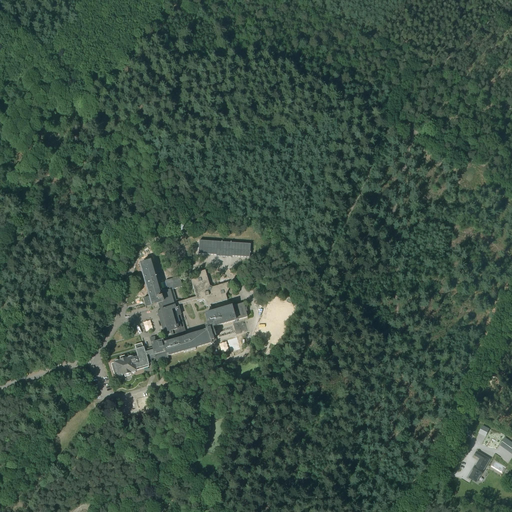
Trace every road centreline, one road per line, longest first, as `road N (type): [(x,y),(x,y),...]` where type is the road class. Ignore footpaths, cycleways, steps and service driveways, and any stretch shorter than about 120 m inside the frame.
road 1 (track): [(0,18),(35,43),(98,118),(125,128),(221,149),(332,122),(386,121),(206,511)]
road 2 (track): [(0,270),(82,98),(169,0)]
road 3 (track): [(398,511),(427,483),(511,311)]
road 4 (unknown): [(415,130),(440,70),(432,66),(509,0)]
